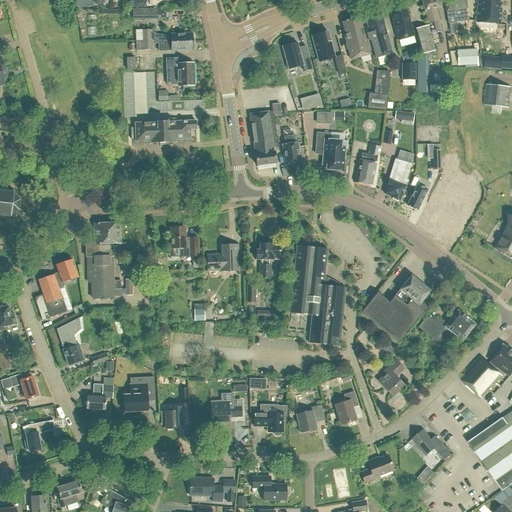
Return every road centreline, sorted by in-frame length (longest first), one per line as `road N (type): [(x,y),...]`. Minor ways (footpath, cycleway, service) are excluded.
road 1 (secondary): [(509,317),(374,213),(328,198),(242,194)]
road 2 (residential): [(308,459),(402,424),(509,317)]
road 3 (residential): [(88,456),(13,269)]
road 4 (secondary): [(242,194),(123,199),(78,214)]
road 5 (residential): [(164,458),(308,459)]
road 6 (tertiary): [(242,194),(221,53)]
road 7 (residential): [(46,120),(12,0)]
